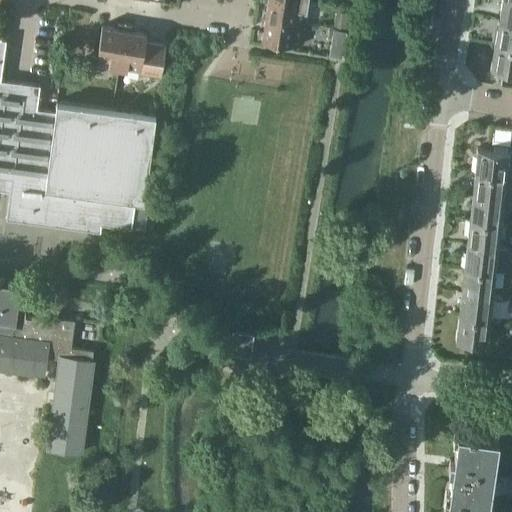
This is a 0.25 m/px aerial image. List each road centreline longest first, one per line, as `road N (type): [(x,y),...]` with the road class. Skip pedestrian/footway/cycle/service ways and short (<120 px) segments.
road 1 (residential): [(407,377),(447,98)]
road 2 (residential): [(50,0),(234,20),(237,0)]
road 3 (residential): [(400,511),(407,377)]
